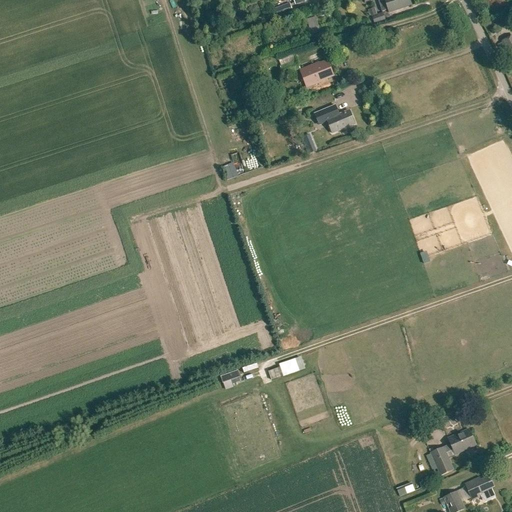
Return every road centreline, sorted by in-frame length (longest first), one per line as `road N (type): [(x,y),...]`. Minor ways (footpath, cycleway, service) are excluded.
road 1 (track): [(506,92),(0,266)]
road 2 (track): [(511,277),(267,363)]
